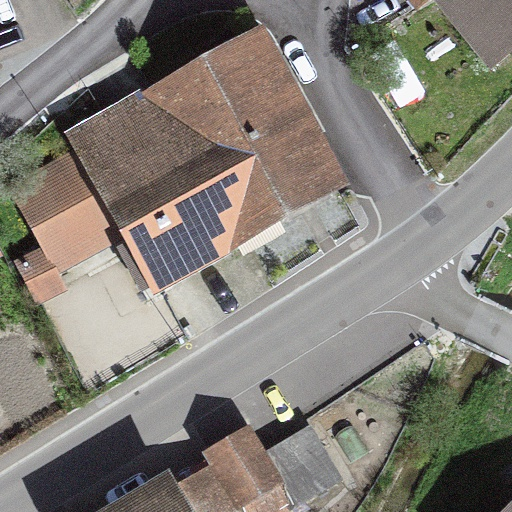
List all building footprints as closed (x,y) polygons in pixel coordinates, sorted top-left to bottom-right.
[(511,0),(407,0),(467,76),(511,41),(511,0)] [(251,42),(51,151),(135,306),(335,197),(251,42)] [(200,480),(162,503),(167,511),(313,511),(343,494),(309,438),(260,467),(241,436),(192,466),(200,480)] [(156,511),(143,490),(103,511),(156,511)] [(511,511),(511,502),(502,511),(511,511)]
